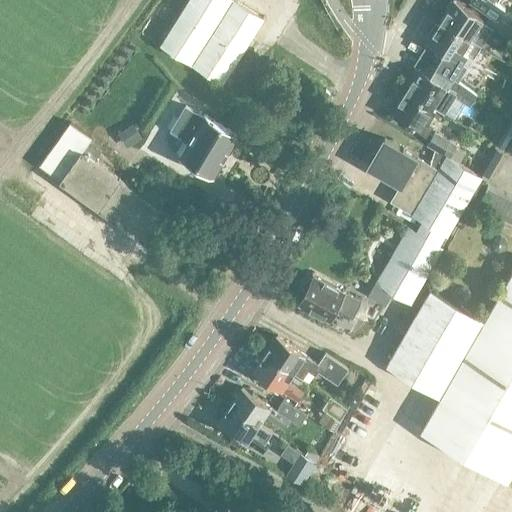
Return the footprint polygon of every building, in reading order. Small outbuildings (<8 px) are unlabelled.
[(187,0),(161,44),(222,83),(264,16),(237,0),(187,0)] [(452,0),(441,18),(470,38),(484,17),(457,0),(452,0)] [(473,0),(490,11),(491,11),(509,22),(511,16),(511,9),(497,0),(473,0)] [(491,11),(490,11),(484,21),(511,37),(511,35),(511,23),(509,22),(491,11)] [(450,75),(459,80),(469,65),(481,44),(470,38),(441,18),(437,24),(434,22),(426,35),(429,37),(426,41),(443,52),(435,66),(450,75)] [(406,88),(437,107),(448,89),(470,104),(478,92),(469,87),(459,80),(450,75),(445,83),(420,67),(406,88)] [(310,91),(309,90),(304,87),(303,87),(299,93),(300,93),(305,97),(306,97),(310,91)] [(430,118),(437,107),(406,88),(391,111),(427,132),(434,121),(430,118)] [(179,155),(213,176),(239,133),(204,112),(202,115),(185,105),(171,129),(188,139),(179,155)] [(70,121),(39,164),(60,179),(59,180),(143,241),(165,211),(82,150),(92,137),(70,121)] [(118,132),(127,147),(142,137),(133,123),(118,132)] [(450,156),(451,155),(456,147),(436,135),(430,145),(436,148),(450,156)] [(446,249),(447,247),(455,234),(450,231),(458,217),(463,221),(488,179),(482,175),(483,174),(451,155),(450,156),(436,148),(427,161),(384,137),(367,165),(400,184),(391,199),(412,211),(423,218),(416,230),(444,246),(443,248),(446,249)] [(511,222),(511,197),(487,185),(477,205),(511,222)] [(412,302),(443,248),(444,246),(416,230),(408,225),(375,281),(412,302)] [(511,267),(483,318),(476,314),(430,287),(386,363),(474,415),(511,436),(511,267)] [(330,319),(335,308),(352,317),(362,300),(344,291),(345,290),(314,274),(299,302),(330,319)] [(315,374),(318,370),(337,383),(348,367),(325,352),(318,361),(277,334),(264,352),(294,372),(302,378),(308,369),(315,374)] [(294,372),(264,352),(252,370),(297,401),(305,390),(289,380),(294,372)] [(242,385),(230,403),(260,424),(265,416),(283,429),(290,417),(296,421),(301,412),(287,403),(281,413),(242,385)] [(339,420),(347,407),(330,396),(322,408),(339,420)] [(217,421),(247,442),(263,453),(269,444),(254,432),(260,424),(230,403),(217,421)] [(301,482),(314,461),(299,452),(286,473),(301,482)]
